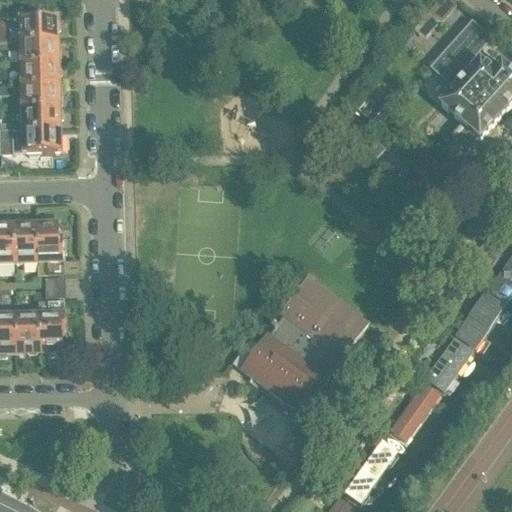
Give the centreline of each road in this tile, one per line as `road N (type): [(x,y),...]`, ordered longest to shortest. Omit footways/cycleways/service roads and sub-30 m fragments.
road 1 (residential): [(111,400),(108,190)]
road 2 (residential): [(108,190),(101,0)]
